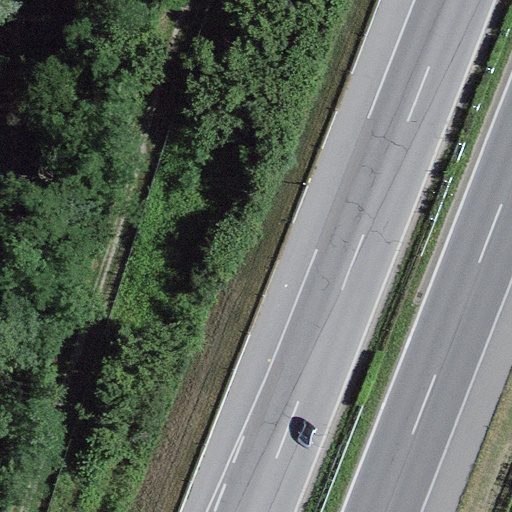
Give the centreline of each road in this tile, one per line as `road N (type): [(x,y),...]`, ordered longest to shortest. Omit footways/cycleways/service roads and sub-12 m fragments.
road 1 (motorway): [(453,0),(253,511)]
road 2 (motorway): [(380,511),(511,170)]
